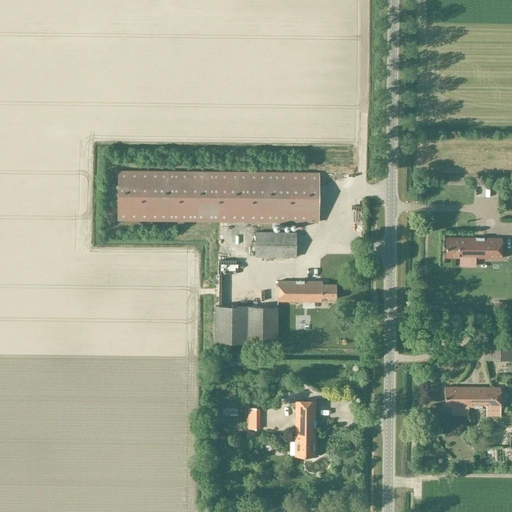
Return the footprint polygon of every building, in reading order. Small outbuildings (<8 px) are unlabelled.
[(319,174),(118,172),(117,220),(318,222),(319,174)] [(335,229),(335,243),(345,242),(344,228),(335,229)] [(296,258),(296,233),(255,233),(254,257),(296,258)] [(501,259),(502,239),(446,238),(445,258),(501,259)] [(277,301),(325,302),(325,299),(335,299),(335,285),(321,285),(321,282),(277,282),(277,301)] [(214,307),(214,344),(277,344),(277,307),(214,307)] [(511,360),(511,338),(484,338),(484,360),(511,360)] [(500,408),(500,388),(444,387),(444,407),(500,408)] [(315,402),(295,401),(295,457),(315,458),(315,402)] [(259,430),(259,409),(248,409),(248,430),(259,430)]
